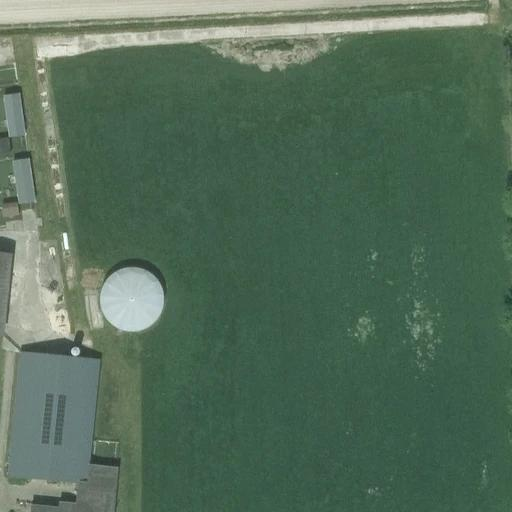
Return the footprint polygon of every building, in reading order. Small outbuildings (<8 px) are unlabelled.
[(21,93),(4,94),(8,137),(25,135),(21,93)] [(11,160),(20,204),(37,200),(28,157),(11,160)] [(0,334),(5,335),(10,251),(0,250),(0,334)] [(131,333),(140,332),(147,328),(153,323),(158,318),(161,311),(163,302),(163,296),(161,287),(157,281),(152,275),(146,271),(137,269),(130,268),(122,269),(116,272),(109,277),(104,282),(100,290),(99,296),(99,304),(101,311),(104,318),(110,324),(115,328),(122,331),(131,333)] [(21,353),(9,477),(86,485),(98,360),(21,353)] [(110,511),(113,487),(98,486),(96,508),(86,507),(85,511),(110,511)]
